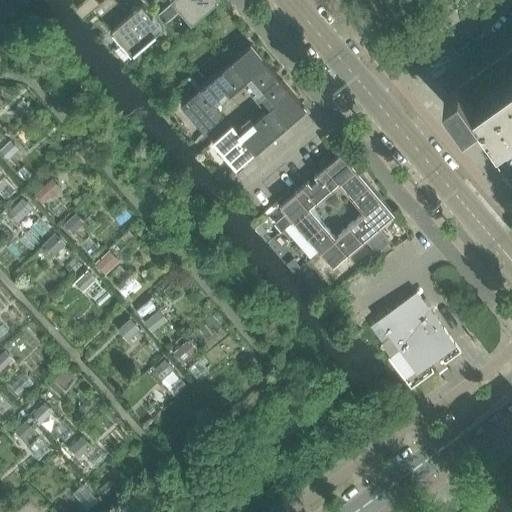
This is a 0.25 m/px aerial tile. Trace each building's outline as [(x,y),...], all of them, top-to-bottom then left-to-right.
[(82,18),(100,3),(98,0),(85,0),(75,9),(82,18)] [(102,17),(118,3),(116,0),(103,0),(94,8),(102,17)] [(171,0),(192,23),(218,0),(171,0)] [(133,52),(163,27),(142,2),(110,29),(111,30),(113,29),(133,52)] [(166,23),(177,13),(170,5),(159,14),(166,23)] [(276,73),(251,44),(231,60),(247,79),(256,90),(276,73)] [(511,47),(489,64),(511,96),(511,47)] [(217,105),(247,79),(231,60),(200,86),(217,105)] [(511,96),(489,64),(472,76),(511,131),(511,96)] [(205,78),(198,69),(191,75),(198,83),(205,78)] [(511,132),(511,131),(472,76),(457,87),(444,97),(464,125),(477,115),(497,143),(511,132)] [(306,108),(281,79),(261,96),(270,107),(286,125),(306,108)] [(224,114),(217,105),(200,86),(181,103),(204,131),(224,114)] [(170,106),(164,100),(158,105),(164,112),(170,106)] [(256,151),(286,125),(270,107),(240,132),(256,151)] [(0,112),(0,141),(2,143),(16,128),(0,112)] [(256,151),(240,132),(233,123),(213,140),(236,168),(256,151)] [(10,141),(0,151),(3,156),(5,154),(8,157),(17,149),(10,141)] [(328,190),(340,179),(355,166),(342,151),(315,174),(328,190)] [(380,196),(355,166),(340,179),(365,209),(380,196)] [(224,184),(233,177),(227,170),(218,177),(224,184)] [(52,179),(36,192),(43,201),(59,187),(52,179)] [(294,219),(308,207),(321,195),(308,180),(281,203),(287,211),(278,219),(285,227),(294,219)] [(364,239),(395,212),(380,196),(365,209),(350,222),(364,239)] [(23,197),(7,212),(17,222),(33,207),(23,197)] [(333,236),(308,207),(294,219),(319,248),(333,236)] [(262,212),(250,222),(254,227),(258,224),(266,217),(262,212)] [(76,213),(65,223),(72,231),(83,221),(76,213)] [(403,226),(397,219),(393,223),(399,230),(403,226)] [(333,265),(364,239),(350,222),(333,236),(319,248),(333,265)] [(55,234),(44,244),(53,253),(64,242),(55,234)] [(370,257),(362,247),(351,257),(359,267),(370,257)] [(109,250),(96,262),(105,272),(118,260),(109,250)] [(88,271),(76,281),(83,289),(95,279),(88,271)] [(454,342),(417,290),(378,319),(416,370),(454,342)] [(158,310),(145,321),(153,331),(167,320),(158,310)] [(130,319),(119,329),(128,339),(139,329),(130,319)] [(189,338),(174,351),(182,361),(197,349),(189,338)] [(5,350),(0,354),(0,371),(13,359),(5,350)] [(165,360),(155,368),(163,377),(172,368),(165,360)] [(45,400),(32,413),(40,422),(53,409),(45,400)] [(26,421),(16,430),(23,438),(36,426),(33,423),(30,426),(26,421)] [(82,436),(67,449),(71,453),(75,450),(80,455),(91,445),(82,436)] [(64,482),(80,500),(101,483),(85,465),(64,482)]
